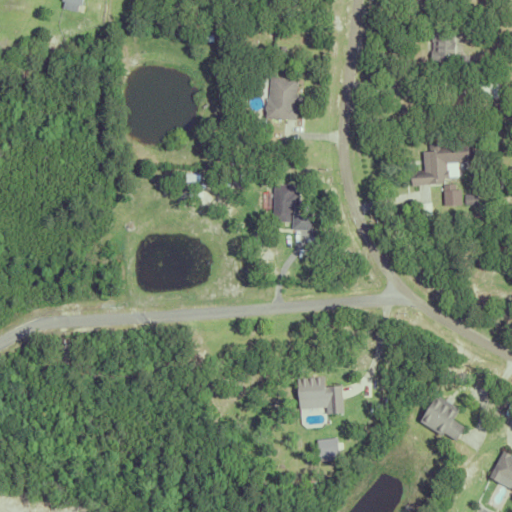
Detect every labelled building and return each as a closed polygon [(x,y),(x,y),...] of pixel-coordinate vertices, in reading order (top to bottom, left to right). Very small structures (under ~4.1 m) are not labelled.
[(83,12),(85,0),(66,0),(65,9),(83,12)] [(51,17),(53,6),(60,8),(57,18),(51,17)] [(470,55),(470,68),(456,68),(456,61),(451,60),(451,72),(434,72),(434,60),(429,60),(429,50),(431,50),(431,41),(430,41),(430,31),(452,31),(452,41),(453,41),(453,55),(470,55)] [(296,86),(295,94),(297,94),(297,101),(294,101),(294,105),(295,105),(295,109),(296,109),(296,116),(295,116),(295,119),(264,118),(265,111),(263,111),(263,105),(264,105),(265,98),(267,98),(268,76),(296,77),(296,79),(297,79),(296,86)] [(455,148),(456,176),(447,176),(447,177),(442,178),(442,182),(434,184),(410,185),(409,170),(422,169),(421,151),(427,151),(426,144),(447,142),(447,149),(455,148)] [(310,229),(291,229),(291,212),(293,212),(293,210),(289,209),(289,222),(273,222),(273,184),(292,184),(292,192),(297,192),(297,210),(296,210),(296,211),(310,211),(310,229)] [(459,189),(459,205),(442,205),(442,184),(453,184),(453,189),(459,189)] [(462,193),(475,193),(476,203),(463,204),(462,193)] [(342,413),(326,414),(325,408),(298,410),(295,380),(322,377),(324,389),(326,389),(326,386),(339,385),(342,413)] [(493,410),(502,405),(504,409),(495,414),(493,410)] [(320,438),(320,456),(342,456),(342,438),(320,438)] [(511,490),(509,489),(511,483),(501,478),(498,483),(488,478),(501,451),(511,457),(511,490)]
